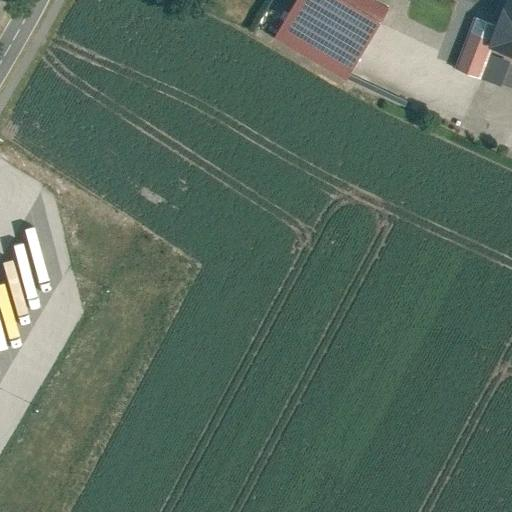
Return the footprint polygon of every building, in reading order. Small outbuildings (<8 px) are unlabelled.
[(388,6),(377,0),(291,0),(272,34),(347,77),(388,6)] [(477,8),(454,0),(401,0),(386,44),(455,69),(469,30),(474,16),(477,8)] [(511,53),(511,0),(507,0),(498,25),(493,39),(490,46),(493,47),(511,53)] [(469,30),(493,39),(498,25),(474,16),(469,30)] [(493,39),(469,30),(455,69),(481,79),(493,47),(490,46),(493,39)]
